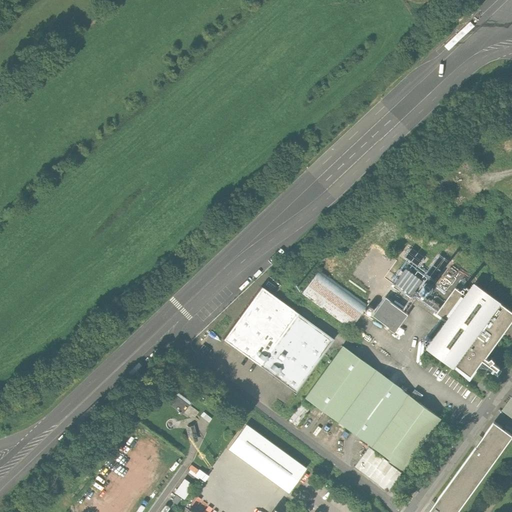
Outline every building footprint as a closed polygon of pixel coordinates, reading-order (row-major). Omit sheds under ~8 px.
[(317,271),(302,294),(349,328),(366,306),(317,271)] [(447,321),(429,347),(471,379),(483,361),(498,371),(500,367),(486,357),(511,322),(511,310),(481,287),(475,283),(466,296),(455,288),(437,314),(447,321)] [(262,288),(223,339),(296,393),(333,339),(262,288)] [(383,298),(371,316),(396,333),(407,315),(383,298)] [(304,398),(404,471),(442,419),(424,405),(392,382),(366,363),(342,346),(304,398)] [(172,398),(168,403),(187,417),(189,414),(194,418),(196,415),(198,412),(188,404),(190,402),(175,391),(170,397),(172,398)] [(511,397),(502,411),(511,417),(511,397)] [(211,419),(203,412),(200,416),(208,422),(211,419)] [(511,434),(495,422),(429,511),(457,511),(511,436),(511,434)] [(228,449),(288,493),(306,468),(246,425),(228,449)] [(193,426),(185,427),(186,428),(188,442),(196,440),(193,426)] [(402,473),(368,448),(354,467),(388,492),(402,473)] [(184,478),(175,491),(184,498),(194,484),(184,478)]
